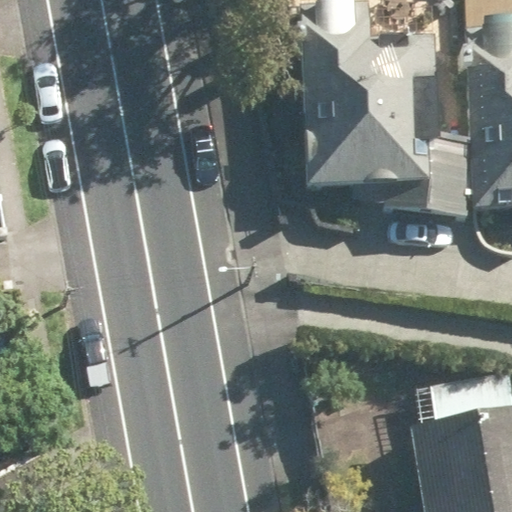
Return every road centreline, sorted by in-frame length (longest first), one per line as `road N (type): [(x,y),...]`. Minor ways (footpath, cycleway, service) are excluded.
road 1 (secondary): [(108,0),(192,511)]
road 2 (unknown): [(0,265),(150,253)]
